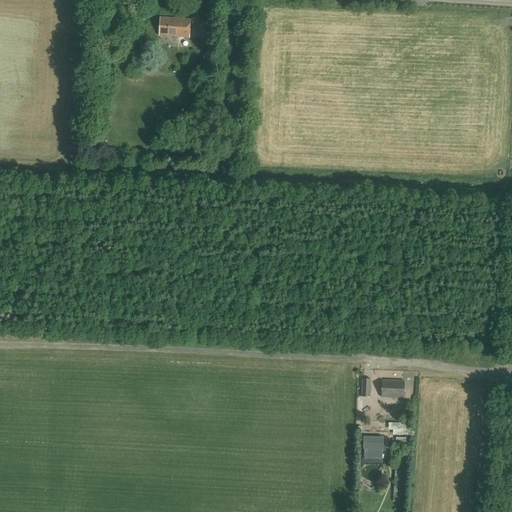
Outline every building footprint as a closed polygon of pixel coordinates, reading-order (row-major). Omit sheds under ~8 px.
[(190,19),(160,17),(158,36),(189,38),(190,19)] [(198,93),(197,93),(196,100),(207,100),(207,94),(207,85),(199,85),(198,93)] [(361,397),(370,397),(371,379),(362,379),(361,397)] [(404,399),(405,380),(382,379),(381,398),(404,399)] [(364,437),(364,449),(383,450),(383,437),(364,437)]
